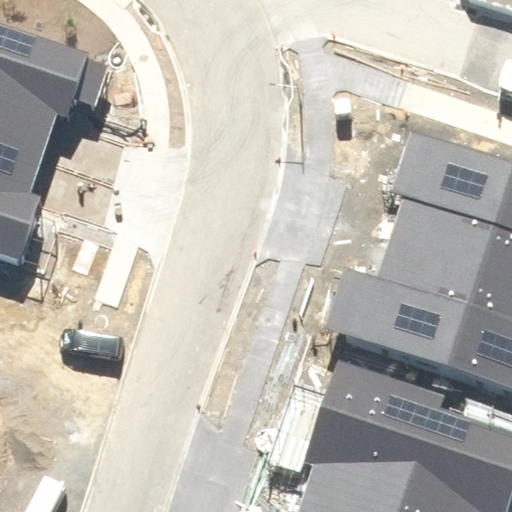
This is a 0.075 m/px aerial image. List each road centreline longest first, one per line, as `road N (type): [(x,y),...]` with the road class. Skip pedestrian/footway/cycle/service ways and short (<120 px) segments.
road 1 (residential): [(197,21),(215,75),(213,147),(117,511)]
road 2 (residential): [(197,21),(265,8),(332,15),(406,41)]
